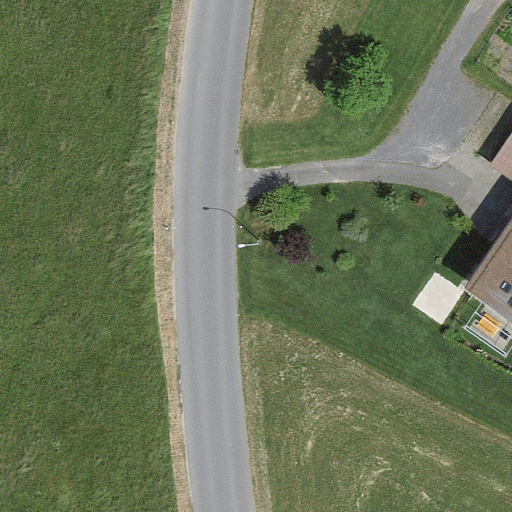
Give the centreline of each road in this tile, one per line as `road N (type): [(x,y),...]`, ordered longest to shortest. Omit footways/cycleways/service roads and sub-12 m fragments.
road 1 (tertiary): [(224,0),(205,141),(210,386),(224,511)]
road 2 (track): [(206,195),(313,175),(387,173),(486,9),(501,0)]
